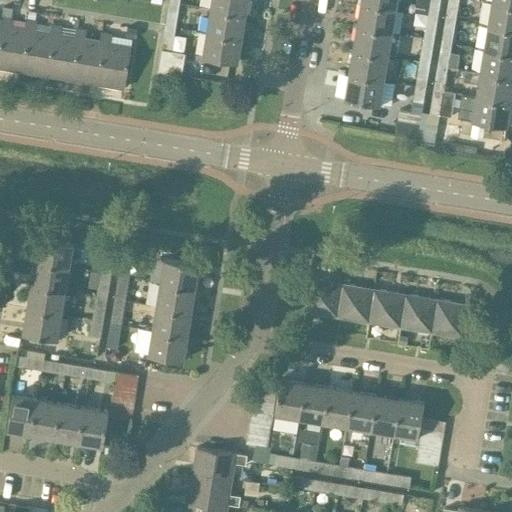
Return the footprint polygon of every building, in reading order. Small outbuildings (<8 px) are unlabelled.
[(211,0),(210,8),(244,13),(246,0),(211,0)] [(429,0),(428,13),(437,15),(440,0),(429,0)] [(458,0),(448,0),(445,17),(455,19),(458,0)] [(179,2),(169,1),(165,24),(175,26),(179,2)] [(488,24),(511,28),(511,4),(492,1),(488,24)] [(396,8),(360,2),(356,26),(392,32),(396,8)] [(206,31),(240,37),(244,13),(210,8),(206,31)] [(424,37),(433,39),(437,15),(428,13),(424,37)] [(4,27),(0,50),(0,66),(22,70),(29,32),(25,31),(10,28),(11,19),(6,18),(3,17),(1,27),(4,27)] [(455,19),(445,17),(442,40),(451,42),(455,19)] [(29,32),(22,70),(47,74),(54,35),(50,35),(34,32),(36,23),(30,22),(27,21),(25,31),(29,32)] [(185,53),(171,51),(175,26),(165,24),(157,71),(182,75),(185,53)] [(484,48),(511,52),(511,28),(488,24),(484,48)] [(54,35),(47,74),(72,79),(79,40),(76,39),(59,37),(61,27),(55,26),(52,26),(50,35),(54,35)] [(392,32),(356,26),(352,49),(388,55),(392,32)] [(79,40),(72,79),(97,83),(103,44),(100,43),(85,41),(86,31),(80,30),(78,30),(76,39),(79,40)] [(240,37),(206,31),(202,55),(236,61),(240,37)] [(103,44),(97,83),(122,87),(129,49),(109,45),(111,35),(105,34),(102,34),(100,43),(103,44)] [(420,61),(430,62),(433,39),(424,37),(420,61)] [(451,42),(442,40),(438,63),(448,65),(451,42)] [(480,71),(511,76),(511,52),(484,48),(480,71)] [(388,55),(352,49),(348,73),(384,79),(388,55)] [(416,84),(426,86),(430,62),(420,61),(416,84)] [(448,65),(438,63),(434,87),(444,89),(448,65)] [(463,81),(478,83),(476,95),(510,101),(511,90),(511,76),(480,71),(480,72),(465,70),(463,81)] [(348,73),(344,97),(391,105),(395,81),(384,79),(348,73)] [(413,101),(423,103),(426,86),(416,84),(413,101)] [(429,113),(439,115),(452,117),(456,91),(444,89),(434,87),(429,113)] [(506,125),(510,101),(476,95),(462,92),(458,116),(472,119),(506,125)] [(418,137),(419,129),(422,115),(422,114),(399,110),(397,122),(395,133),(418,137)] [(422,115),(419,129),(418,137),(418,138),(435,141),(436,131),(439,118),(439,115),(429,113),(422,112),(422,114),(422,115)] [(35,262),(70,268),(74,243),(39,238),(35,262)] [(115,251),(104,249),(100,271),(111,273),(115,251)] [(161,282),(196,288),(200,264),(165,258),(161,282)] [(118,275),(129,277),(131,261),(121,259),(118,275)] [(70,268),(35,262),(31,285),(67,291),(70,268)] [(97,293),(108,294),(111,273),(100,271),(97,293)] [(129,277),(118,275),(114,299),(125,301),(129,277)] [(338,316),(343,283),(311,278),(305,311),(338,316)] [(158,306),(192,312),(196,288),(161,282),(158,306)] [(369,321),(374,289),(343,283),(338,316),(369,321)] [(67,291),(31,285),(28,308),(63,314),(67,291)] [(400,327),(406,294),(374,289),(369,321),(400,327)] [(93,313),(104,315),(108,294),(97,293),(93,313)] [(431,332),(437,299),(406,294),(400,327),(431,332)] [(125,301),(114,299),(110,322),(121,324),(125,301)] [(437,299),(431,332),(464,338),(469,305),(437,299)] [(154,329),(189,335),(192,312),(158,306),(154,329)] [(63,314),(28,308),(24,332),(59,338),(63,314)] [(89,335),(100,337),(104,315),(93,313),(89,335)] [(106,346),(117,348),(121,324),(110,322),(106,346)] [(142,327),(138,351),(150,353),(185,359),(189,335),(154,329),(142,327)] [(40,370),(42,359),(20,355),(18,366),(40,370)] [(42,359),(40,370),(61,373),(63,362),(42,359)] [(63,362),(61,373),(83,377),(84,365),(63,362)] [(105,380),(107,369),(84,365),(83,377),(105,380)] [(114,383),(136,387),(138,375),(116,372),(114,383)] [(299,418),(305,382),(281,378),(275,414),(299,418)] [(322,422),(328,386),(305,382),(299,418),(322,422)] [(114,385),(113,394),(135,398),(136,387),(114,383),(114,385)] [(346,426),(352,390),(328,386),(322,422),(346,426)] [(277,392),(255,388),(253,400),(275,403),(277,392)] [(369,429),(375,394),(352,390),(346,426),(369,429)] [(32,433),(38,398),(13,394),(8,430),(32,433)] [(113,394),(111,405),(133,409),(135,398),(113,394)] [(393,433),(399,397),(375,394),(369,429),(393,433)] [(399,397),(393,433),(417,437),(423,401),(399,397)] [(38,398),(32,433),(55,437),(61,401),(38,398)] [(275,403),(253,400),(251,411),(273,414),(275,403)] [(61,401),(55,437),(79,441),(85,405),(61,401)] [(85,405),(79,441),(103,445),(109,409),(85,405)] [(111,405),(109,416),(131,420),(133,409),(111,405)] [(273,414),(251,411),(249,422),(272,425),(273,414)] [(445,421),(423,418),(421,429),(444,432),(445,421)] [(272,425),(249,422),(248,433),(270,436),(272,425)] [(442,444),(444,432),(421,429),(419,440),(442,444)] [(270,436),(248,433),(246,444),(268,448),(270,436)] [(442,444),(419,440),(418,451),(440,455),(442,444)] [(192,478),(231,484),(234,463),(245,465),(246,456),(197,448),(192,478)] [(440,455),(418,451),(416,462),(438,466),(440,455)] [(276,454),(274,465),(291,467),(293,456),(276,454)] [(293,456),(291,467),(314,471),(316,460),(293,456)] [(316,460),(314,471),(338,475),(340,464),(316,460)] [(340,464),(338,475),(361,479),(363,468),(340,464)] [(363,468),(361,479),(385,483),(387,472),(363,468)] [(409,487),(411,476),(387,472),(385,483),(409,487)] [(315,490),(317,479),(293,475),(291,486),(315,490)] [(192,478),(188,507),(218,511),(226,511),(227,504),(238,506),(240,499),(240,497),(229,495),(231,484),(192,478)] [(317,479),(315,490),(339,494),(341,483),(317,479)] [(341,483),(339,494),(363,498),(364,487),(341,483)] [(364,487),(363,498),(386,502),(388,491),(364,487)] [(388,491),(386,502),(402,505),(404,494),(388,491)]
